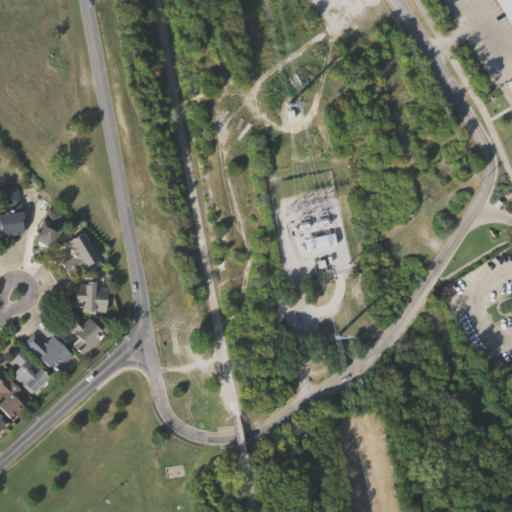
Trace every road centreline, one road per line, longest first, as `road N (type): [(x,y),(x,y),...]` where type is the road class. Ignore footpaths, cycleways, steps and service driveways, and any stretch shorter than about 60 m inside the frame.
road 1 (residential): [(146,352),(175,428),(220,439),(263,431),(311,393),(334,387),(414,308),(487,187),(492,155),(395,0)]
road 2 (tertiary): [(86,0),(146,352)]
road 3 (tertiary): [(0,464),(104,375),(146,352)]
